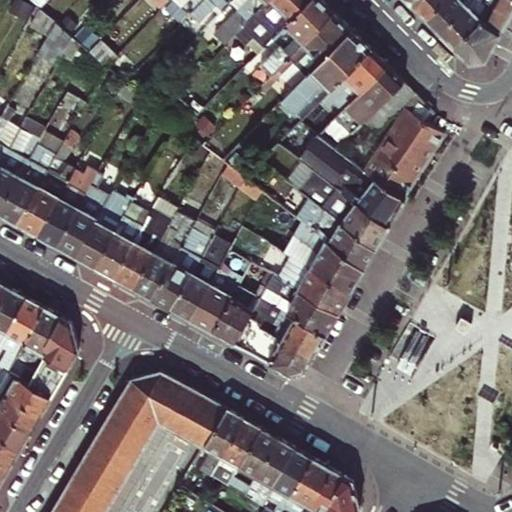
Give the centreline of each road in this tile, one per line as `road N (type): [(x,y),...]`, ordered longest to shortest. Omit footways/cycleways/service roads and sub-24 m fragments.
road 1 (residential): [(465,142),(304,412)]
road 2 (residential): [(131,317),(15,511)]
road 3 (residential): [(358,0),(450,88),(484,98),(511,76)]
road 4 (residential): [(304,412),(131,317)]
road 5 (residential): [(131,317),(0,244)]
road 6 (residential): [(416,474),(304,412)]
